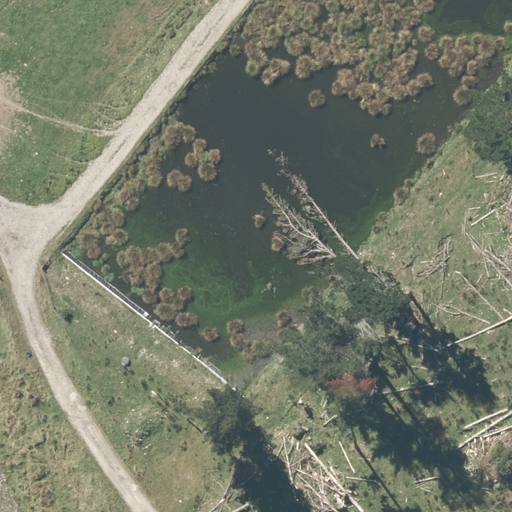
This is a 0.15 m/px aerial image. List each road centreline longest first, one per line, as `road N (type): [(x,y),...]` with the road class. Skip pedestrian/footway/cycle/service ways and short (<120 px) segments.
road 1 (track): [(511,88),(174,511)]
road 2 (track): [(16,271),(230,0)]
road 3 (track): [(0,237),(103,436),(159,511)]
road 4 (track): [(38,242),(251,415)]
